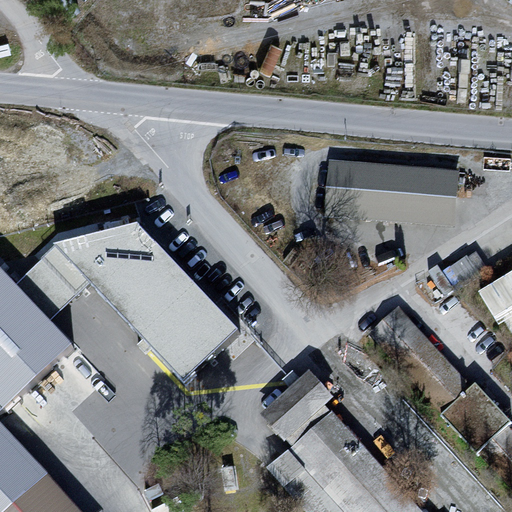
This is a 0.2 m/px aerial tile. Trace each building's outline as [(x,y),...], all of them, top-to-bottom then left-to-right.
[(458,175),(330,164),(325,222),(456,229),(458,175)] [(511,272),(481,288),(497,320),(511,312),(511,272)] [(183,288),(74,389),(120,443),(233,346),(183,288)] [(397,312),(366,341),(511,496),(511,426),(509,423),(470,390),(397,312)] [(417,511),(332,419),(270,482),(296,511),(417,511)] [(71,511),(51,485),(17,511),(71,511)]
